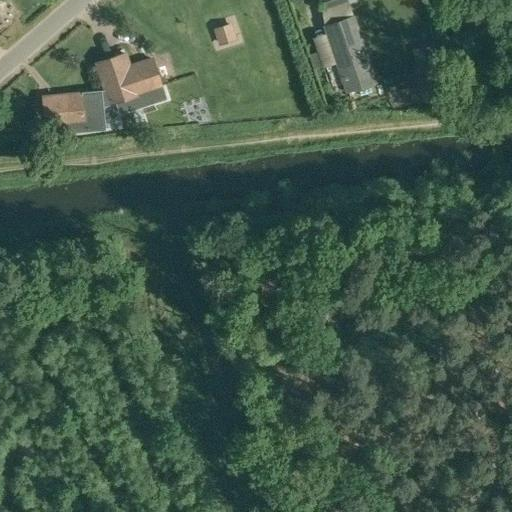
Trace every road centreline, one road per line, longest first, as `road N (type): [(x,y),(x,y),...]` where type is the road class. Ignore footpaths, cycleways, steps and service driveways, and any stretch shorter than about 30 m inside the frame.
road 1 (track): [(511,116),(116,148),(0,166)]
road 2 (track): [(0,253),(146,233)]
